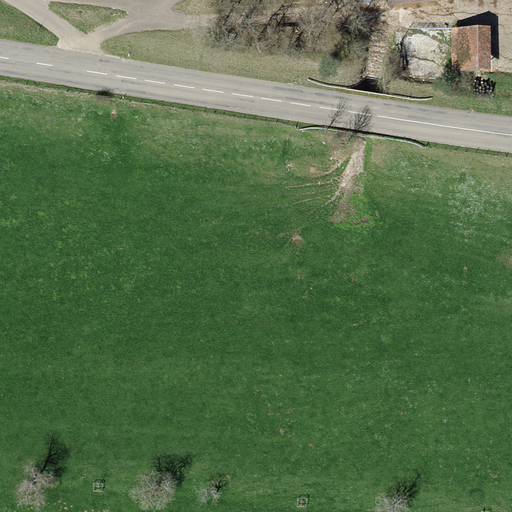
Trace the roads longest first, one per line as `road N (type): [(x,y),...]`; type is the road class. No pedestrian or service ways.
road 1 (secondary): [(511,138),(0,59)]
road 2 (track): [(147,16),(281,7),(379,16)]
road 3 (track): [(35,0),(147,16),(104,39),(80,72)]
